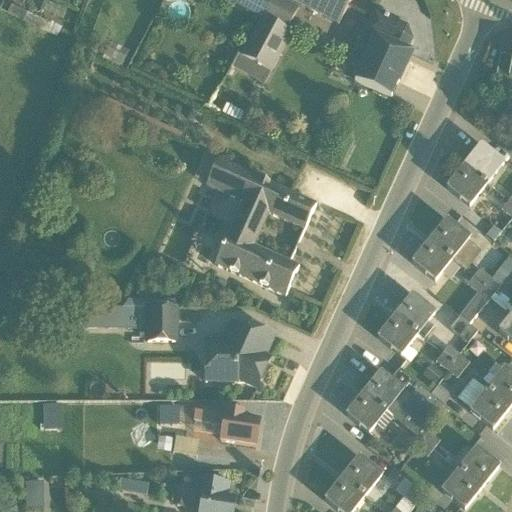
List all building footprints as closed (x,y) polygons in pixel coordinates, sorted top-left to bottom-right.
[(262,22),(274,0),(232,0),(230,4),(262,22)] [(298,11),(279,0),(274,0),(262,22),(234,72),(263,88),(292,35),(286,32),(298,11)] [(351,0),(292,0),(290,5),(337,29),(351,0)] [(400,63),(409,43),(404,28),(374,14),(362,39),(370,43),(352,83),(392,100),(407,66),(400,63)] [(511,55),(511,60),(499,58),(493,89),(511,92),(511,55)] [(489,191),(506,170),(480,150),(464,171),(489,191)] [(205,190),(240,206),(212,266),(286,300),(299,270),(253,248),(267,218),(303,235),(316,208),(218,163),(205,190)] [(473,212),(489,191),(464,171),(447,191),(473,212)] [(464,274),(481,254),(445,226),(429,246),(454,267),(464,274)] [(438,287),(454,267),(429,246),(412,267),(438,287)] [(511,263),(508,260),(501,269),(511,277),(511,263)] [(469,328),(493,296),(484,289),(459,320),(469,328)] [(84,329),(143,330),(143,299),(125,299),(125,309),(84,309),(84,329)] [(422,341),(439,320),(413,300),(396,321),(422,341)] [(511,344),(511,310),(511,311),(496,331),(511,344)] [(178,349),(178,312),(148,312),(148,349),(178,349)] [(469,328),(459,320),(449,332),(467,346),(476,334),(469,328)] [(406,362),(422,341),(396,321),(380,341),(406,362)] [(265,370),(260,368),(273,339),(249,328),(247,332),(230,324),(222,343),(204,342),(203,387),(219,387),(219,385),(244,387),(255,391),(265,370)] [(447,347),(435,362),(456,378),(468,363),(447,347)] [(508,411),(511,405),(511,380),(499,370),(482,390),(508,411)] [(411,436),(435,405),(396,374),(388,384),(380,378),(363,399),(389,419),(411,436)] [(492,431),(508,411),(482,390),(473,383),(456,403),(492,431)] [(373,440),(389,419),(363,399),(347,419),(373,440)] [(254,450),(258,424),(242,421),(243,417),(196,409),(192,435),(219,440),(218,444),(254,450)] [(177,410),(154,411),(155,431),(177,430),(177,410)] [(177,438),(175,454),(196,456),(198,440),(177,438)] [(481,492),(498,471),(472,451),(466,458),(456,450),(446,464),(456,472),(481,492)] [(367,504),(384,483),(358,463),(342,483),(367,504)] [(463,511),(465,511),(481,492),(456,472),(439,492),(463,511)] [(42,511),(42,481),(25,481),(24,511),(42,511)] [(232,511),(235,502),(228,501),(230,487),(197,481),(196,484),(183,482),(178,510),(189,511),(232,511)] [(335,511),(360,511),(367,504),(342,483),(325,504),(335,511)] [(150,489),(123,484),(121,496),(148,500),(150,489)] [(434,511),(438,508),(425,499),(416,511),(434,511)]
